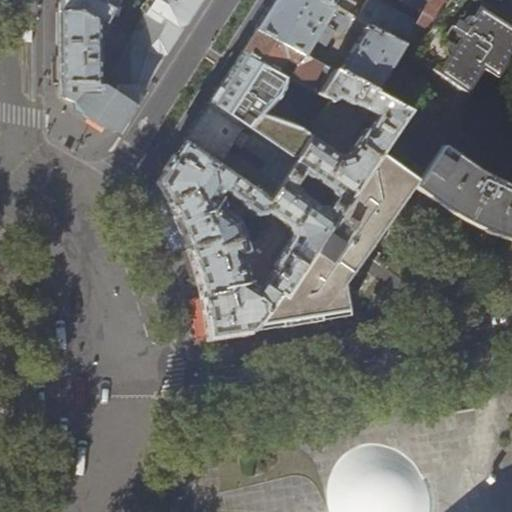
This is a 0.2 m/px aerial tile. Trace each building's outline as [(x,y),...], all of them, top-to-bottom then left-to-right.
[(129,0),(58,0),(59,12),(79,12),(117,33),(133,2),(129,0)] [(197,0),(152,0),(128,39),(161,57),(197,0)] [(374,92),(400,49),(405,45),(355,18),(354,18),(331,6),(330,6),(319,0),(272,0),(270,4),(254,29),(304,56),(313,38),(325,44),(334,30),(347,27),(361,35),(340,68),(335,65),(331,71),(333,72),(338,74),(339,72),(374,92)] [(397,0),(416,11),(417,9),(427,16),(422,24),(378,0),(365,0),(354,18),(355,18),(405,45),(413,50),(444,0),(397,0)] [(511,26),(481,7),(480,5),(480,4),(473,0),(444,0),(413,50),(383,98),(408,112),(449,133),(473,100),(487,111),(509,78),(503,74),(498,70),(511,48),(511,26)] [(99,86),(101,44),(105,46),(106,55),(115,61),(128,39),(117,33),(79,12),(59,12),(59,49),(59,84),(99,86)] [(319,96),(333,72),(331,71),(304,56),(254,29),(251,33),(240,51),(289,79),(319,96)] [(138,93),(161,57),(128,39),(115,61),(99,86),(59,84),(59,98),(73,106),(91,115),(113,132),(138,93)] [(214,91),(207,103),(293,161),(307,137),(308,136),(294,125),(265,112),(283,95),(289,79),(240,51),(214,91)] [(363,131),(347,155),(339,156),(338,157),(307,137),(293,161),(268,201),(267,200),(268,206),(265,210),(289,226),(289,237),(272,264),(272,267),(257,288),(247,282),(242,255),(245,254),(247,251),(245,239),(243,239),(242,236),(216,245),(213,238),(188,247),(191,257),(196,275),(199,287),(202,296),(208,338),(251,331),(278,293),(283,295),(378,155),(408,112),(383,98),(373,93),(374,92),(339,72),(338,74),(333,72),(319,96),(329,102),(328,103),(337,98),(349,105),(352,105),(354,104),(378,116),(369,129),(365,129),(363,131)] [(268,201),(293,161),(207,103),(197,118),(182,141),(267,200),(268,201)] [(235,219),(243,206),(255,214),(265,213),(264,212),(265,210),(268,206),(267,200),(182,141),(178,148),(156,183),(176,219),(182,232),(188,247),(213,238),(216,245),(242,236),(243,236),(238,221),(235,219)] [(511,185),(509,184),(494,178),(480,172),(466,164),(447,152),(439,146),(415,180),(410,187),(417,191),(424,197),(436,204),(448,211),(462,219),(480,227),(493,231),(505,235),(511,237),(511,236),(511,185)] [(410,187),(415,180),(378,155),(283,295),(278,293),(251,331),(328,318),(346,316),(340,285),(359,259),(410,187)] [(182,232),(176,219),(156,183),(147,196),(164,225),(176,252),(188,247),(182,232)] [(208,338),(202,296),(188,299),(194,339),(208,338)] [(433,511),(434,511),(429,485),(417,467),(403,453),(383,445),(361,444),(342,457),(331,472),(327,491),(327,503),(328,511),(433,511)]
